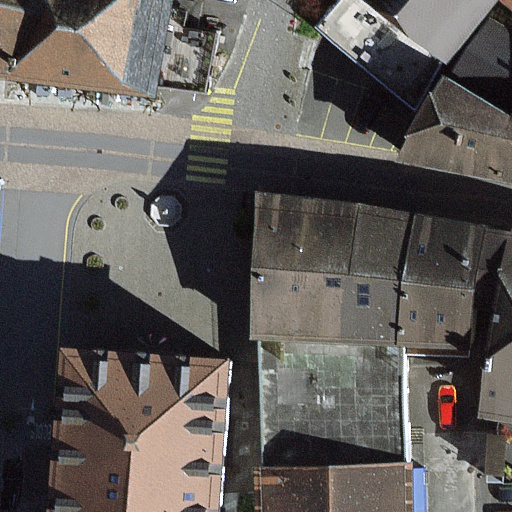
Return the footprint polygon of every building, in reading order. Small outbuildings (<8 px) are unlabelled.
[(0,0),(0,68),(16,72),(46,0),(0,0)] [(171,0),(46,0),(16,72),(154,93),(171,0)] [(443,60),(375,0),(340,0),(320,25),(416,108),(443,60)] [(375,0),(443,60),(496,0),(375,0)] [(511,33),(490,21),(448,73),(511,110),(511,33)] [(511,110),(448,73),(404,158),(511,180),(511,110)] [(260,337),(345,341),(361,206),(264,196),(259,247),(255,281),(250,336),(260,337)] [(345,341),(401,346),(418,214),(361,206),(345,341)] [(401,346),(406,346),(495,350),(511,237),(511,231),(418,214),(401,346)] [(511,237),(495,350),(486,410),(511,414),(511,237)] [(345,341),(260,337),(264,468),(408,463),(406,346),(401,346),(345,341)] [(224,511),(237,352),(61,338),(47,511),(224,511)] [(417,511),(415,463),(408,463),(264,468),(258,468),(259,511),(417,511)]
